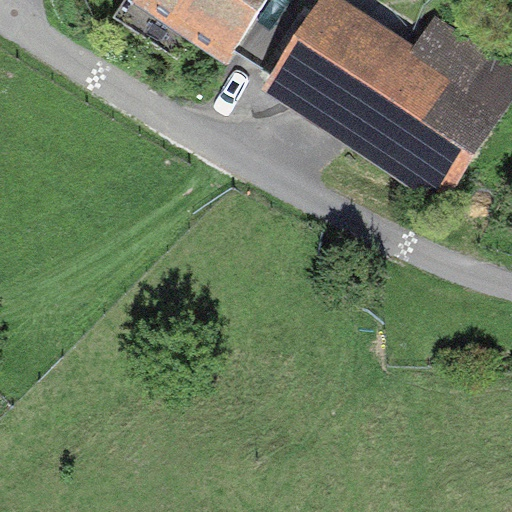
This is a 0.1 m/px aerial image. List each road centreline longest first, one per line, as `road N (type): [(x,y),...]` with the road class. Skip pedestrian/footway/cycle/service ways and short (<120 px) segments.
road 1 (unclassified): [(0,15),(249,167),(422,260),(511,288)]
road 2 (unknown): [(177,123),(273,0)]
